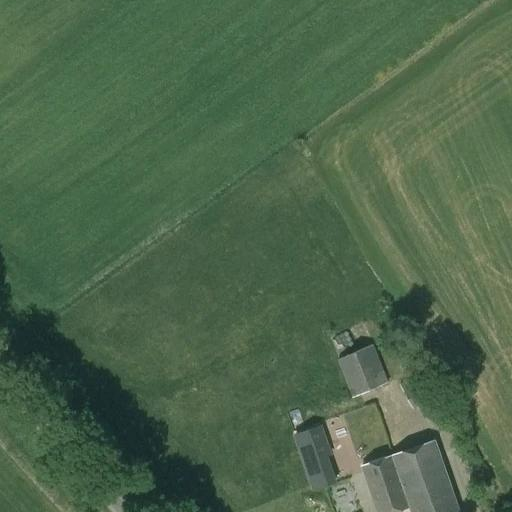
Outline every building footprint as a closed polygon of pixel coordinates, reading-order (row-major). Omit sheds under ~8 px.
[(338,360),(353,398),(389,384),(374,346),(338,360)] [(413,408),(427,401),(431,408),(445,400),(428,370),(401,385),(413,408)] [(318,427),(293,435),(303,464),(328,455),(318,427)] [(459,511),(435,442),(393,456),(411,508),(411,511),(459,511)] [(400,511),(411,508),(393,456),(362,467),(376,511),(400,511)]
